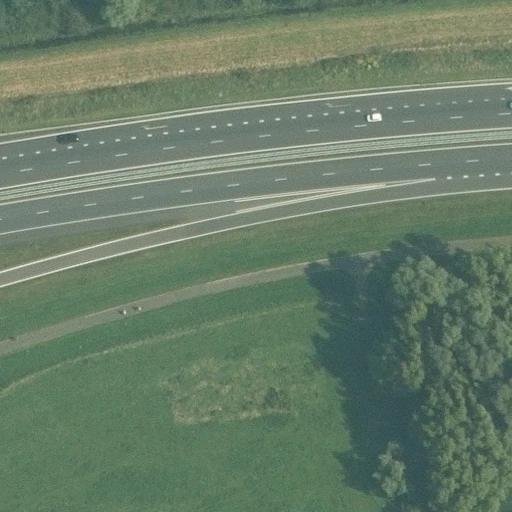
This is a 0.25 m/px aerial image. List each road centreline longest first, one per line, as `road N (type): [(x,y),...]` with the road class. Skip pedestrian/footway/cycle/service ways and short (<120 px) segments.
road 1 (motorway): [(0,280),(511,161)]
road 2 (unclassified): [(511,240),(279,273),(0,348)]
road 3 (motorway): [(0,220),(511,160)]
road 4 (motorway): [(511,116),(102,157)]
